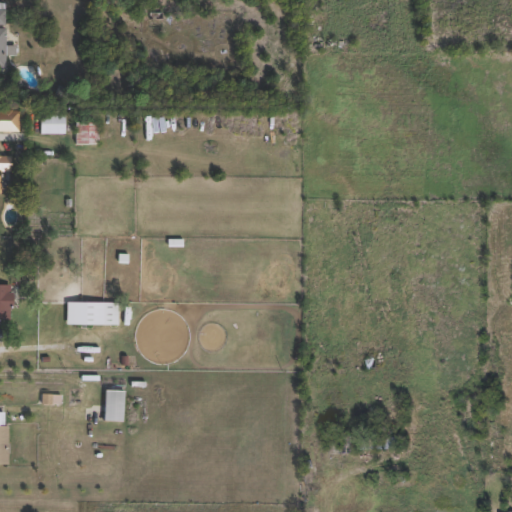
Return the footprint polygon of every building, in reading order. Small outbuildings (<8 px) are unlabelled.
[(14,56),(14,45),(5,46),(4,27),(0,27),(0,67),(4,67),(4,56),(14,56)] [(15,129),(0,129),(0,109),(15,109),(15,129)] [(62,132),(37,132),(37,114),(61,113),(62,132)] [(94,142),(73,143),(72,120),(93,120),(94,142)] [(0,170),(8,171),(8,155),(0,155),(0,170)] [(0,321),(10,321),(10,284),(0,284),(0,321)] [(108,298),(107,321),(56,319),(56,297),(108,298)] [(113,387),(113,417),(94,415),(96,385),(113,387)] [(52,399),(32,399),(32,389),(51,390),(52,399)] [(103,422),(122,422),(122,390),(103,390),(103,422)] [(40,404),(60,404),(60,394),(40,394),(40,404)] [(360,426),(360,431),(388,430),(390,442),(352,444),(352,426),(360,426)] [(342,427),(345,447),(322,447),(322,427),(342,427)] [(359,449),(397,449),(397,438),(359,438),(359,449)]
